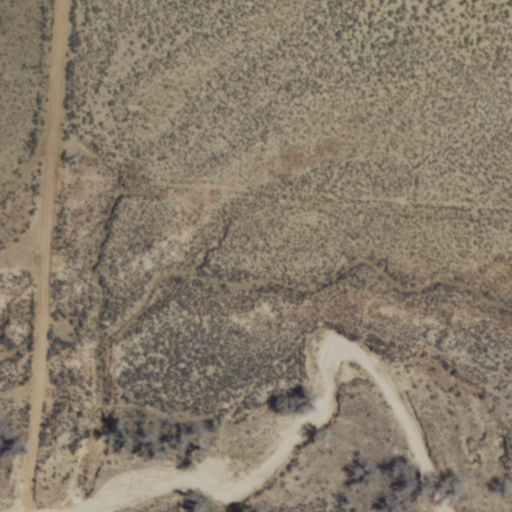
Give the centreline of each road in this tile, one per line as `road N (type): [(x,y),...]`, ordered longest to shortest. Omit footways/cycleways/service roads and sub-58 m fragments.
road 1 (residential): [(57,511),(82,181),(83,0)]
road 2 (residential): [(511,196),(82,181)]
